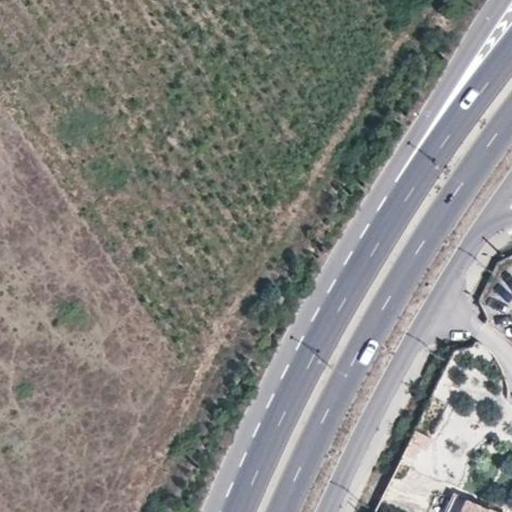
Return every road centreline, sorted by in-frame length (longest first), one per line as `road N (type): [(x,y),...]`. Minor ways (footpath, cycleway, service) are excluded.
road 1 (primary): [(286,511),(423,255),(511,122)]
road 2 (primary): [(412,190),(299,370),(233,511)]
road 3 (residential): [(330,511),(403,355),(506,197)]
road 4 (residential): [(501,0),(472,37),(412,190)]
road 5 (primary): [(511,56),(412,190)]
